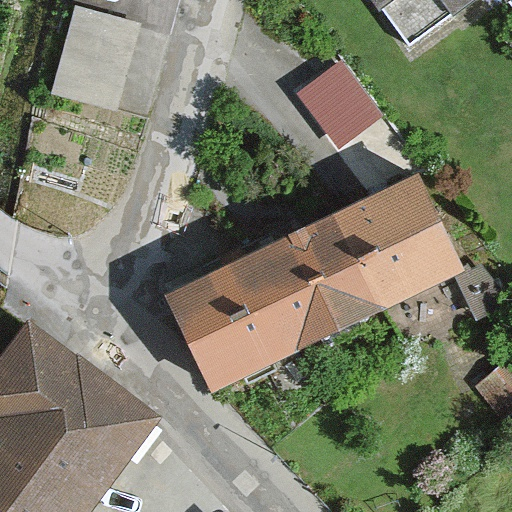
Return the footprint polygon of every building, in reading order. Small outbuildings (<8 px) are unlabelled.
[(372,0),(406,45),(468,0),(505,0),(506,2),(508,0),(372,0)] [(148,33),(85,15),(60,103),(123,121),(148,33)] [(357,75),(318,103),(367,170),(405,142),(357,75)] [(409,160),(155,283),(205,385),(459,263),(409,160)] [(69,511),(144,407),(18,309),(0,330),(0,511),(69,511)]
